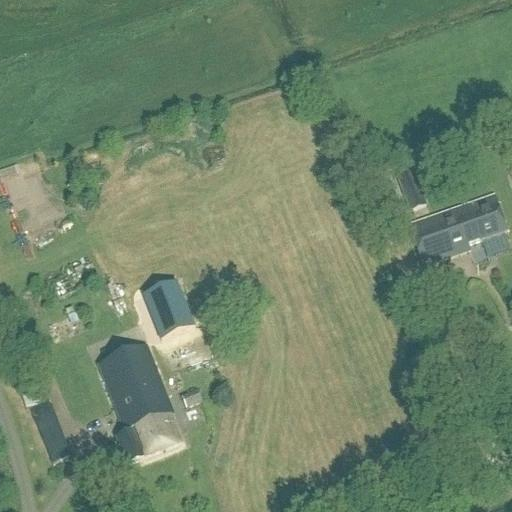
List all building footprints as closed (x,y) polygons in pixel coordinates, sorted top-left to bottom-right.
[(407,173),(398,177),(416,222),(425,218),(407,173)] [(494,200),(408,229),(423,273),(470,257),(467,250),(507,237),(494,200)] [(96,287),(89,272),(48,291),(56,306),(96,287)] [(177,288),(144,301),(161,346),(195,332),(177,288)] [(117,443),(128,470),(182,450),(170,420),(173,419),(146,351),(99,370),(114,408),(119,406),(131,437),(117,443)] [(36,388),(20,394),(27,411),(43,405),(36,388)] [(197,394),(182,401),(188,413),(203,407),(197,394)] [(49,425),(60,417),(52,405),(41,412),(49,425)] [(42,464),(37,466),(40,475),(46,473),(42,464)]
